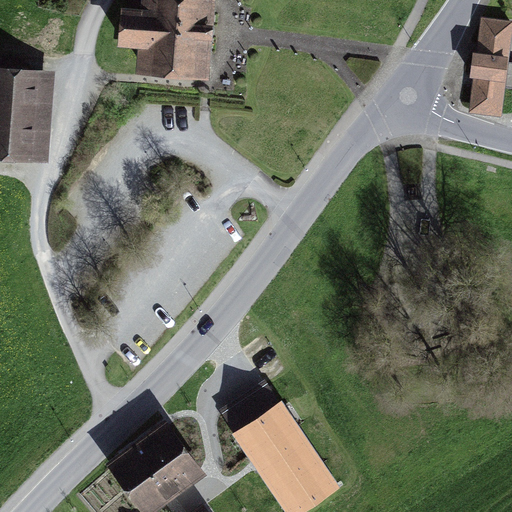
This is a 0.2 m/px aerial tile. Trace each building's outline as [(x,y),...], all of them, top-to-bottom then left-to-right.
[(203,91),(211,14),(135,6),(127,84),(203,91)] [(511,17),(480,14),(469,107),(504,111),(511,44),(511,17)] [(49,60),(0,56),(0,145),(43,148),(49,60)] [(306,511),(338,490),(271,395),(231,423),(293,511),(306,511)] [(169,416),(111,461),(147,506),(205,461),(169,416)]
